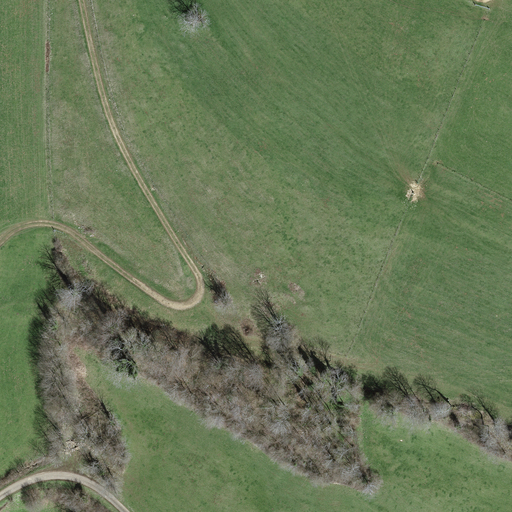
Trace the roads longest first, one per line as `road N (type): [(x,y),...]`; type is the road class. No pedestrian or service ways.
road 1 (track): [(81,0),(114,139),(201,292),(194,302),(168,304),(47,227),(16,233),(0,246)]
road 2 (unclassified): [(123,511),(83,480),(62,475),(21,481),(0,494)]
